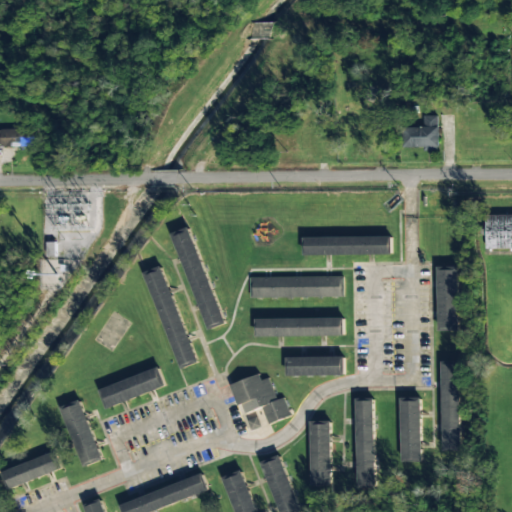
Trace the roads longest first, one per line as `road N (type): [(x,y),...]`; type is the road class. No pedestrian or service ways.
road 1 (residential): [(511,25),(0,37)]
road 2 (residential): [(511,175),(0,181)]
